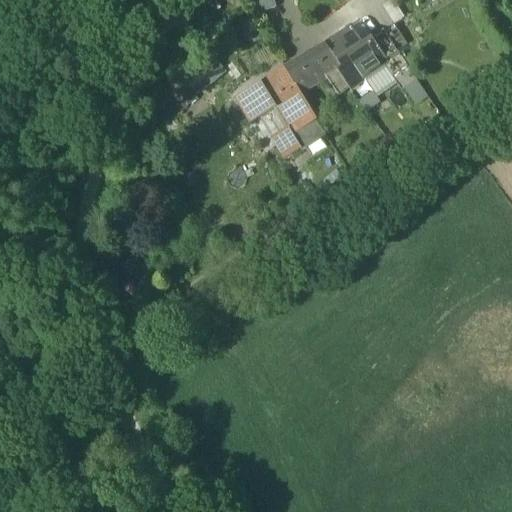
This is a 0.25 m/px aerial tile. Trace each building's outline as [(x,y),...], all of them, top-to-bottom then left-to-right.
[(276,9),(272,0),(261,0),(253,3),(257,15),(276,9)] [(393,2),(383,8),(394,25),(404,19),(393,2)] [(360,23),(349,30),(361,47),(370,41),(372,40),(360,23)] [(408,45),(394,25),(384,32),(398,52),(408,45)] [(349,30),(327,46),(341,70),(328,78),(335,87),(344,81),(351,89),(364,80),(385,66),(386,65),(370,41),(361,47),(349,30)] [(397,85),(401,90),(404,88),(417,80),(398,52),(384,32),(372,40),(370,41),(386,65),(385,66),(397,85)] [(301,93),(328,78),(341,70),(327,46),(285,69),(299,94),(301,93)] [(210,52),(181,75),(198,97),(227,74),(210,52)] [(377,98),(397,85),(385,66),(364,80),(377,98)] [(275,109),(287,129),(292,136),(316,121),(317,120),(301,93),(299,94),(285,69),(260,84),(275,109)] [(428,98),(417,80),(404,88),(416,106),(428,98)] [(197,100),(182,81),(168,91),(183,111),(197,100)] [(261,118),(275,109),(260,84),(236,99),(247,116),(255,111),(260,119),(261,118)] [(261,118),(272,138),(277,135),(287,129),(275,109),(261,118)] [(252,124),(260,119),(255,111),(247,116),(252,124)] [(324,134),(316,121),(292,136),(287,129),(277,135),(290,156),(301,150),(325,135),(324,134)] [(290,156),(277,135),(272,138),(286,159),(290,156)]
